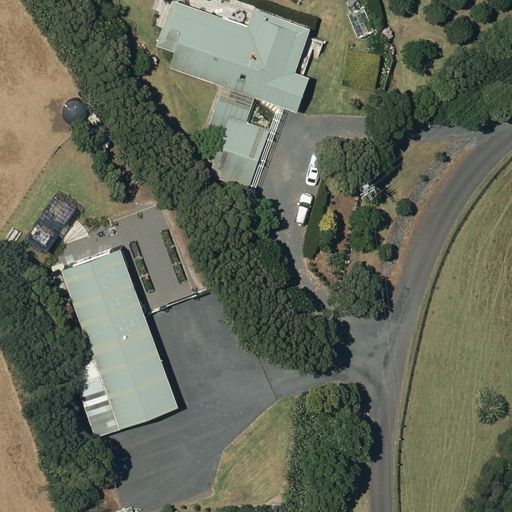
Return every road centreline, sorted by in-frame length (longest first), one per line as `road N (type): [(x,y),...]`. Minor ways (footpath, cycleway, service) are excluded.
road 1 (residential): [(385,511),(386,388),(422,255),(458,191),(511,133)]
road 2 (track): [(143,217),(194,322),(261,372),(290,373),(398,342)]
